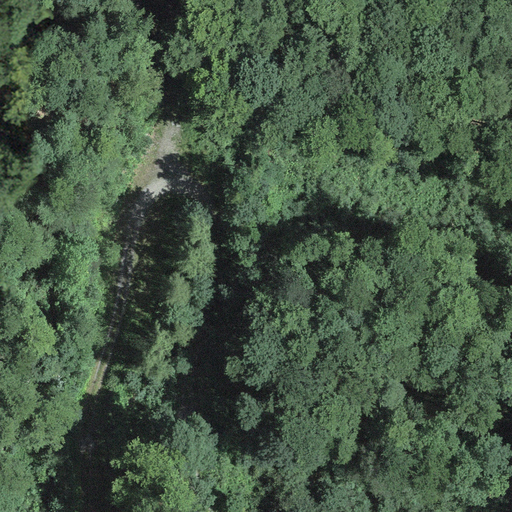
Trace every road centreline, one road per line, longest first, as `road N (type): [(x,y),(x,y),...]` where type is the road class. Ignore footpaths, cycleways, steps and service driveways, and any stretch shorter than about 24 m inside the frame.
road 1 (track): [(205,511),(184,434),(217,216),(179,143),(145,200),(136,284),(86,426),(90,511)]
road 2 (track): [(179,143),(151,0)]
